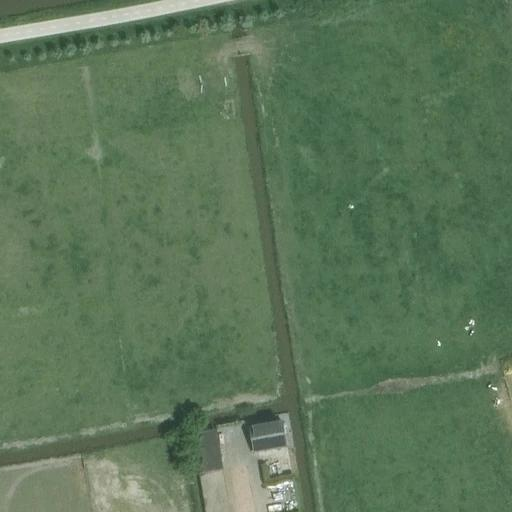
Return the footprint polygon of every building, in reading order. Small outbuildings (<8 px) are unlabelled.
[(251,428),(256,454),(287,448),(283,423),(251,428)] [(194,440),(196,452),(220,448),(217,436),(194,440)] [(222,459),(220,448),(196,452),(198,464),(222,459)] [(200,476),(224,471),(222,459),(198,464),(200,476)] [(226,483),(224,471),(200,476),(202,487),(226,483)] [(204,499),(228,494),(226,483),(202,487),(204,499)] [(230,506),(228,494),(204,499),(206,511),(230,506)]
